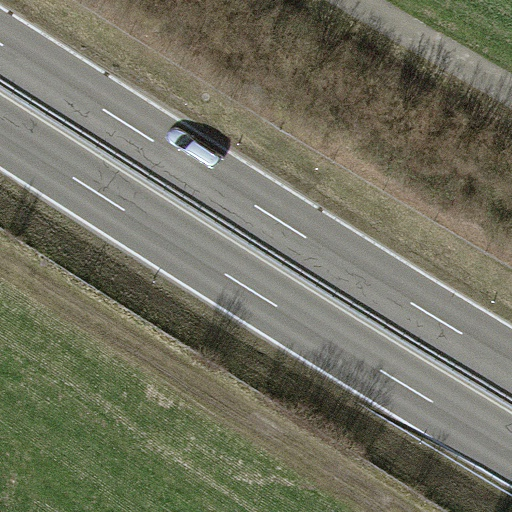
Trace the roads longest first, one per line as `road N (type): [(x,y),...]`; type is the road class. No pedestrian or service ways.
road 1 (trunk): [(511,364),(0,44)]
road 2 (trunk): [(0,130),(511,449)]
road 3 (track): [(350,0),(511,94)]
